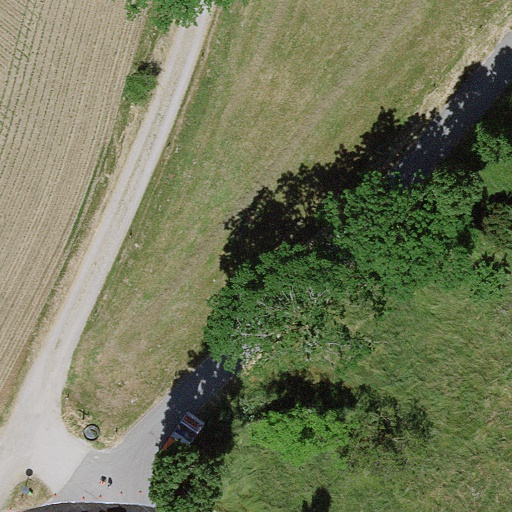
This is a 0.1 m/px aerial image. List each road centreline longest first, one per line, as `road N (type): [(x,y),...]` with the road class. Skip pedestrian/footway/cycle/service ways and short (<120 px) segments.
road 1 (unclassified): [(114,511),(140,444),(511,65)]
road 2 (track): [(0,473),(181,63),(198,0)]
